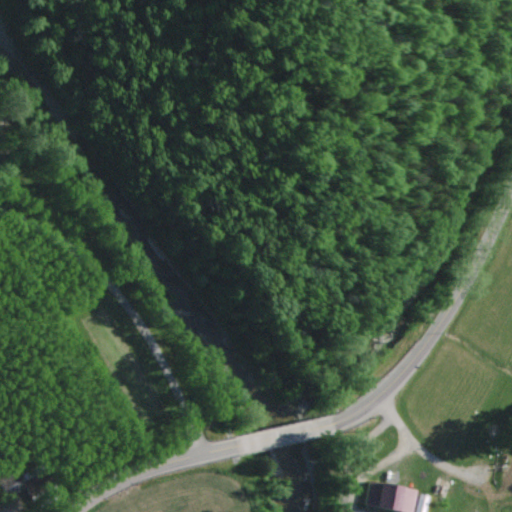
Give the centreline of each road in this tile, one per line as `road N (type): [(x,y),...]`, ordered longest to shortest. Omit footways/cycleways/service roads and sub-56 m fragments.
road 1 (secondary): [(67,511),(140,472),(331,428),(357,414),(431,341),(511,184)]
road 2 (residential): [(206,453),(196,414),(159,343),(118,286),(59,241),(0,213)]
